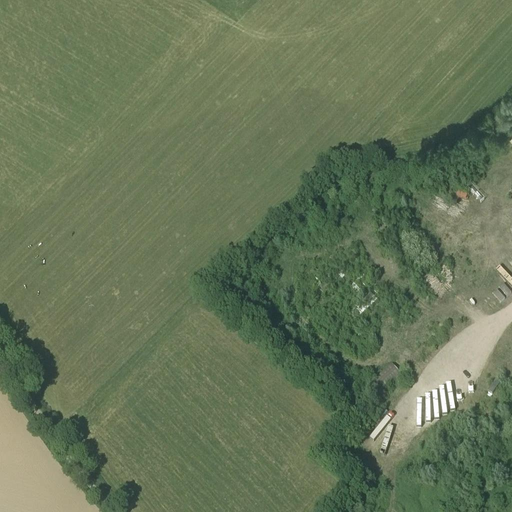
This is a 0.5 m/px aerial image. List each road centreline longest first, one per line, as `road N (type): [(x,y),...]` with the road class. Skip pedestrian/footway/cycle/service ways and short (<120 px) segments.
road 1 (track): [(115,511),(0,357)]
road 2 (unknown): [(511,316),(402,433)]
